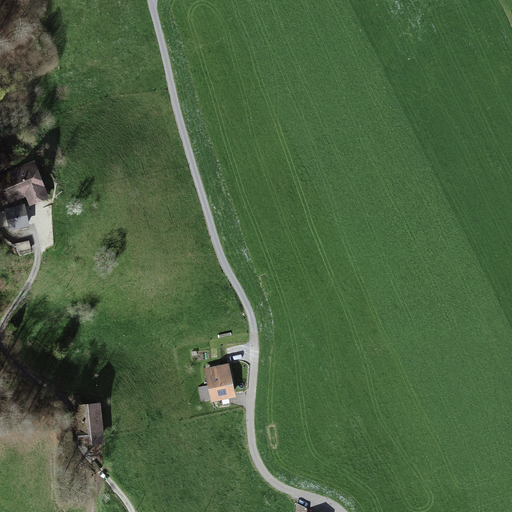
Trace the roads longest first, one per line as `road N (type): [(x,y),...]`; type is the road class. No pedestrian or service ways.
road 1 (track): [(152,0),(182,129),(225,267),(248,311),(257,462),(277,486),(338,511)]
road 2 (track): [(28,212),(39,243),(36,265),(12,307),(7,363),(132,511)]
